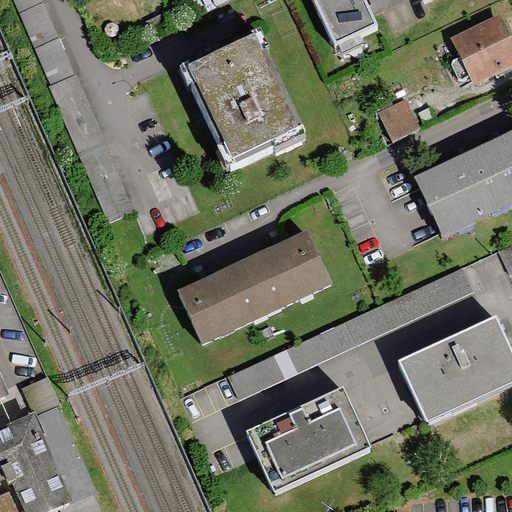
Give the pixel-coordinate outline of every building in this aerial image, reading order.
[(134,213),(41,0),(13,0),(110,223),(134,213)] [(313,0),(337,48),(377,29),(363,0),(313,0)] [(451,40),(474,86),(511,66),(511,44),(498,17),(451,40)] [(217,155),(227,174),(272,152),(275,158),(307,142),(265,55),(269,53),(260,34),(178,74),(187,92),(191,90),(222,152),(217,155)] [(419,129),(405,101),(378,114),(392,142),(419,129)] [(511,207),(511,206),(511,136),(483,151),(511,207)] [(443,240),(511,207),(483,151),(416,183),(443,240)] [(268,316),(330,287),(306,236),(244,265),(268,316)] [(511,247),(511,246),(498,253),(509,276),(511,274),(511,247)] [(203,346),(268,316),(244,265),(179,296),(203,346)] [(462,269),(230,378),(240,399),(472,291),(462,269)] [(511,356),(496,321),(401,365),(429,425),(511,387),(511,356)] [(0,401),(8,397),(0,379),(0,401)] [(0,484),(9,480),(14,492),(23,511),(57,511),(60,511),(100,511),(92,493),(95,492),(56,406),(59,405),(46,379),(21,390),(33,416),(0,430),(0,484)] [(370,451),(342,392),(247,437),(257,458),(275,495),(370,451)] [(0,511),(23,511),(14,492),(0,498),(0,511)]
